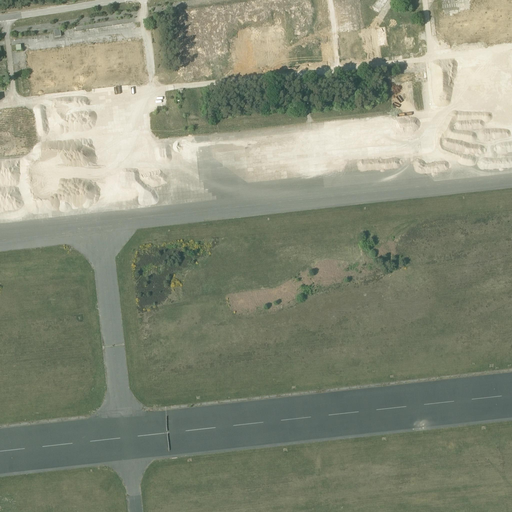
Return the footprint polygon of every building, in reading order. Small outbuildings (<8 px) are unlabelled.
[(325,0),(316,0),(318,27),(327,26),(325,0)] [(247,43),(249,70),(281,67),(280,53),(283,53),(283,47),(286,47),(286,38),(293,38),(292,29),(284,29),(283,14),(273,15),(274,25),(248,27),(249,43),(247,43)] [(392,38),(394,54),(418,51),(416,32),(418,32),(417,26),(399,28),(400,34),(401,34),(402,37),(392,38)] [(338,32),(340,59),(361,58),(359,31),(338,32)] [(227,76),(237,76),(237,68),(227,69),(227,76)] [(397,73),(397,82),(414,81),(414,72),(397,73)]
